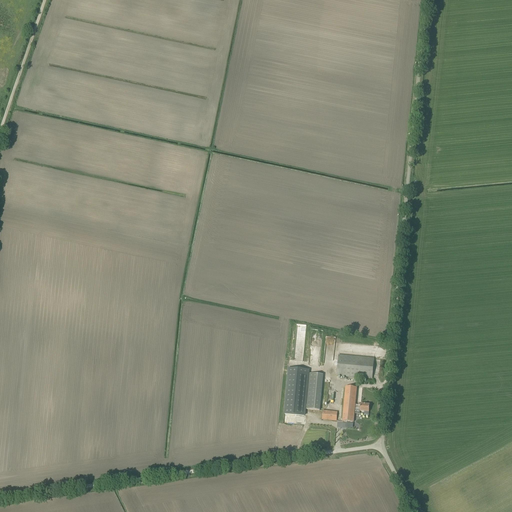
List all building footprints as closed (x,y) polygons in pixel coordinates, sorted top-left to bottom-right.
[(297,324),(295,353),(303,354),(306,325),(297,324)] [(311,343),(321,344),(323,331),(312,330),(311,343)] [(336,376),(372,379),(374,359),(338,355),(336,376)] [(305,416),(306,409),(309,373),(309,370),(288,368),(284,414),(305,416)] [(323,375),(309,373),(306,409),(320,410),(323,375)] [(347,387),(342,421),(353,422),(355,409),(360,410),(360,411),(369,412),(370,405),(361,404),(361,406),(356,405),(358,388),(347,387)] [(337,412),(323,410),(322,419),(336,421),(337,412)]
